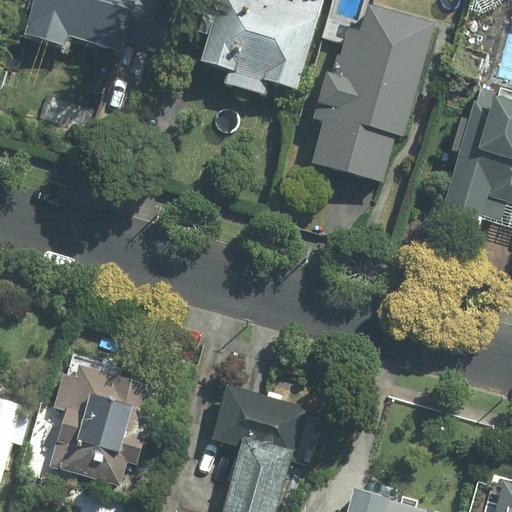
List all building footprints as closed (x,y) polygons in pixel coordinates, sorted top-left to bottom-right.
[(35,0),(23,41),(62,54),(65,43),(111,58),(129,0),(35,0)] [(292,101),(318,15),(268,0),(256,0),(255,5),(237,0),(215,0),(194,72),(226,82),(223,92),(259,103),(262,93),(292,101)] [(307,173),(381,191),(392,145),(399,147),(429,27),(362,11),(356,38),(345,35),(333,83),(324,81),(315,116),(321,117),(307,173)] [(498,225),(503,208),(511,210),(511,111),(471,100),(434,232),(472,243),(479,220),(498,225)] [(141,458),(159,393),(80,371),(77,382),(62,378),(51,413),(62,416),(47,471),(118,491),(129,454),(141,458)] [(291,470),(306,415),(278,407),(280,399),(267,395),(265,404),(223,392),(208,446),(236,454),(220,511),(274,511),(286,468),(291,470)] [(0,404),(0,484),(8,450),(21,453),(31,412),(0,404)] [(511,511),(511,487),(498,484),(490,511),(511,511)] [(404,511),(350,497),(345,511),(404,511)]
